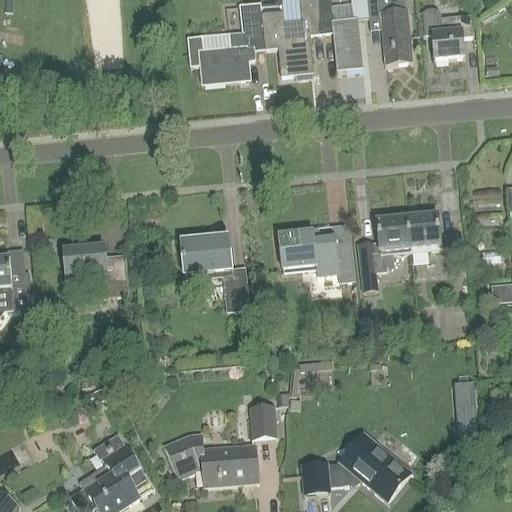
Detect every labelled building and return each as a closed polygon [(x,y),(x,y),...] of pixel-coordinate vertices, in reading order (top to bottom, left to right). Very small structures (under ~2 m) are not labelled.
[(406,17),(404,0),(366,0),(366,1),(368,24),(370,37),(381,36),(385,71),(413,69),(408,17),(406,17)] [(318,2),(321,39),(333,38),(337,76),(363,74),(358,25),(352,26),(332,27),(330,1),(318,2)] [(310,40),(321,39),(318,2),(299,4),(301,26),(284,28),(283,18),(262,20),(265,53),(265,56),(278,55),(281,82),(313,79),(310,40)] [(202,43),(187,44),(190,73),(201,72),(203,90),(249,85),(248,68),(255,67),(254,54),(265,53),(262,20),(261,9),(239,11),(242,39),(229,40),(230,55),(203,58),(202,43)] [(439,16),(434,14),(425,14),(421,17),(423,41),(432,40),(434,66),(464,63),(462,43),(473,42),(471,21),(440,24),(440,16),(439,16)] [(229,40),(202,43),(203,58),(230,55),(229,40)] [(499,71),(485,71),(486,81),(499,81),(499,71)] [(406,224),(409,255),(447,251),(449,266),(462,265),(460,240),(440,242),(437,221),(406,224)] [(390,257),(409,255),(406,224),(376,228),(379,249),(358,251),(363,299),(377,298),(375,280),(387,279),(387,277),(392,277),(390,257)] [(348,232),(333,234),(334,246),(314,248),(313,238),(279,242),(282,277),(317,273),(318,283),(337,281),(338,287),(353,286),(348,232)] [(222,279),(226,319),(250,317),(246,273),(232,274),(228,242),(180,247),(184,283),(222,279)] [(66,286),(96,283),(98,305),(129,302),(125,261),(105,263),(104,253),(63,256),(66,286)] [(0,263),(0,325),(5,325),(5,317),(14,316),(14,314),(28,313),(25,278),(10,279),(9,263),(0,263)] [(511,290),(491,291),(492,309),(511,308),(511,290)] [(485,319),(479,328),(489,333),(494,324),(485,319)] [(424,334),(417,334),(418,352),(435,350),(435,342),(424,334)] [(37,372),(18,373),(18,385),(38,384),(37,372)] [(77,383),(68,384),(70,398),(79,397),(77,383)] [(94,384),(81,385),(81,393),(92,392),(91,390),(95,390),(94,384)] [(107,393),(93,397),(97,409),(111,405),(107,393)] [(277,399),(277,411),(289,411),(289,398),(277,399)] [(291,405),(289,414),(299,416),(300,406),(291,405)] [(278,444),(275,412),(249,414),(252,446),(278,444)] [(192,439),(163,451),(178,484),(202,474),(204,493),(258,488),(254,450),(203,454),(202,439),(192,439)] [(328,468),(301,470),(304,503),(329,500),(328,494),(357,491),(360,487),(387,508),(409,481),(411,479),(363,439),(337,470),(328,470),(328,468)] [(122,454),(114,442),(93,455),(100,466),(102,464),(106,471),(79,488),(83,495),(70,503),(75,511),(126,511),(140,503),(133,492),(147,483),(126,451),(122,454)] [(17,511),(20,509),(0,494),(0,511),(17,511)]
